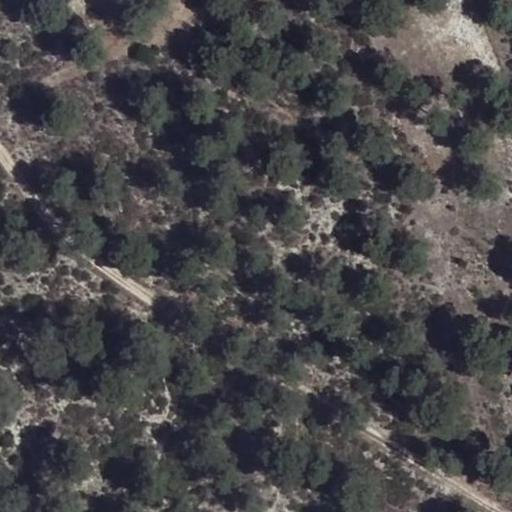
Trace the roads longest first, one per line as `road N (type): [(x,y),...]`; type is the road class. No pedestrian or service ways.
road 1 (track): [(461,511),(270,382),(66,267),(0,181)]
road 2 (track): [(452,0),(511,161)]
